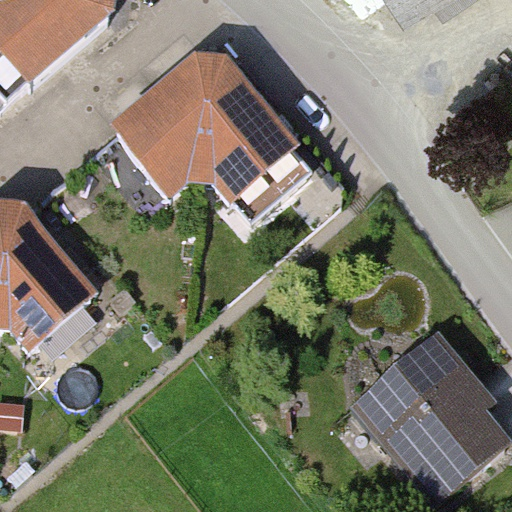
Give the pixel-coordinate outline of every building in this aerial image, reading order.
[(118,14),(118,0),(0,0),(0,51),(29,87),(118,14)] [(379,0),(394,21),(424,0),(379,0)] [(226,63),(204,63),(123,136),(188,207),(213,184),(236,209),(303,148),(226,63)] [(23,213),(0,213),(0,341),(12,330),(34,354),(99,293),(23,213)] [(485,419),(429,354),(353,420),(431,511),(435,511),(501,456),(476,427),(485,419)]
